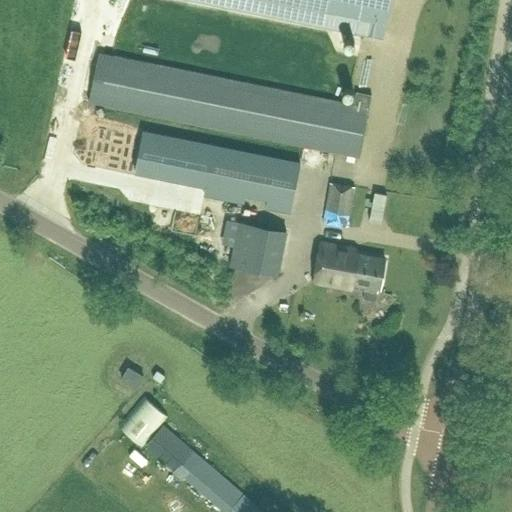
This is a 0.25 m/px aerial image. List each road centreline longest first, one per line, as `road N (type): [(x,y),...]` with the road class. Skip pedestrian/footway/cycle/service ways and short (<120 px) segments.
road 1 (tertiary): [(447,454),(0,201)]
road 2 (tertiary): [(447,454),(511,77)]
